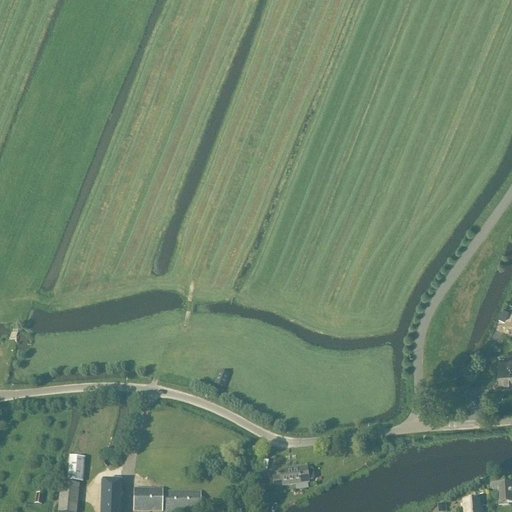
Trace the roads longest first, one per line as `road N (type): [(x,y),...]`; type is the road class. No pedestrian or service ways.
road 1 (unclassified): [(0,397),(150,389),(293,443),(420,427)]
road 2 (track): [(150,389),(189,313),(196,259),(297,0)]
road 3 (unclassified): [(420,427),(417,358),(425,322),(511,192)]
